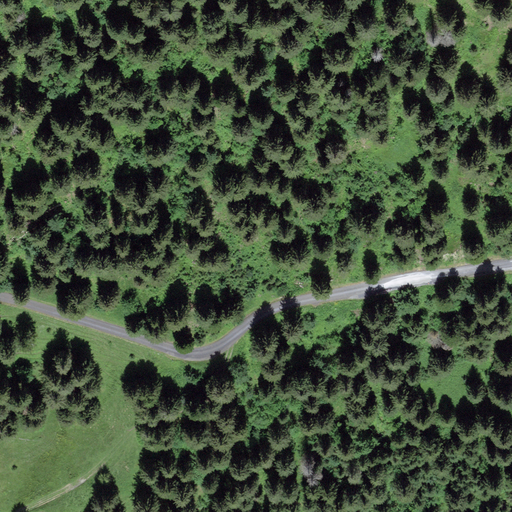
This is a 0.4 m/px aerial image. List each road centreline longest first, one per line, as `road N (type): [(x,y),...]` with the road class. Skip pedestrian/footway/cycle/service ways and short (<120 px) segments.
road 1 (unclassified): [(511,263),(297,299),(254,317),(204,353),(0,295)]
road 2 (track): [(228,339),(221,371),(169,396),(84,478),(20,511)]
